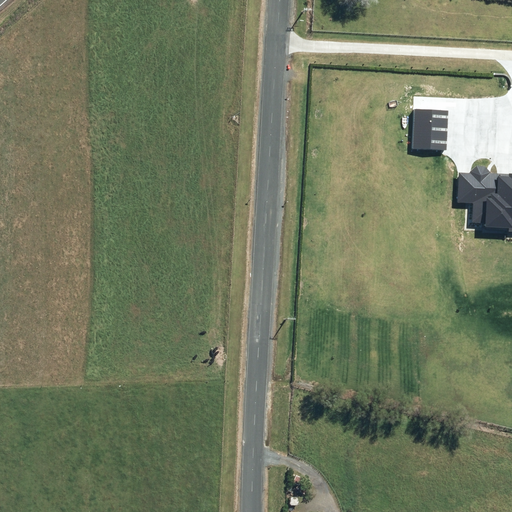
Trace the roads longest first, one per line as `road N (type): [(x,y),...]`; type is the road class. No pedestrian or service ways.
road 1 (tertiary): [(252,511),(277,41)]
road 2 (residential): [(511,56),(277,41)]
